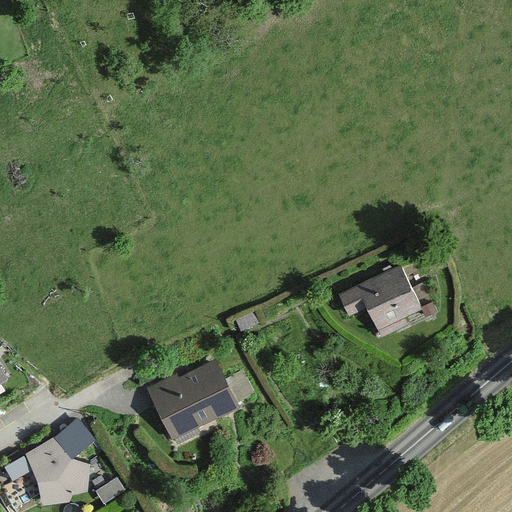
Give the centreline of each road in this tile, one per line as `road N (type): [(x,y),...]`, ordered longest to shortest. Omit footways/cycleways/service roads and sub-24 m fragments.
road 1 (secondary): [(336,511),(511,362)]
road 2 (residential): [(0,448),(60,406),(131,390)]
